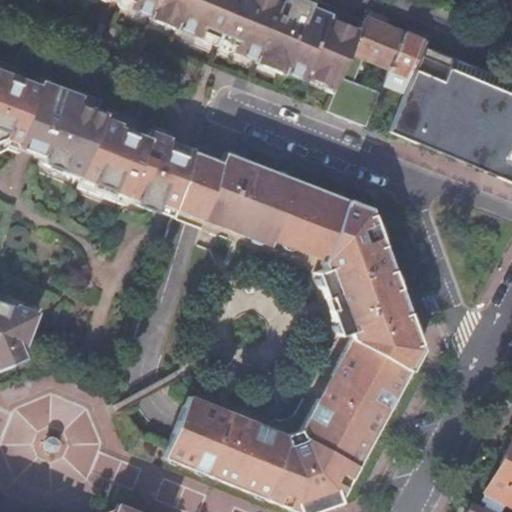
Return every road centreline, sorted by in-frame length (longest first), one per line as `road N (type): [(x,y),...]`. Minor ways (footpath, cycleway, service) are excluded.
road 1 (unclassified): [(377,164),(456,336),(488,362)]
road 2 (residential): [(411,511),(488,362)]
road 3 (unclassified): [(234,109),(377,164)]
road 4 (unclassified): [(511,213),(377,164)]
road 5 (residential): [(387,0),(511,51)]
